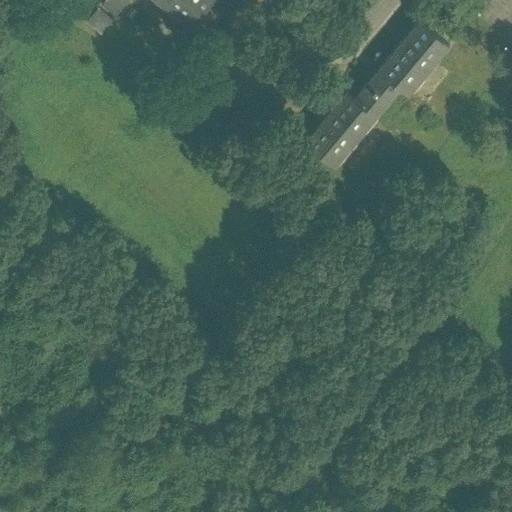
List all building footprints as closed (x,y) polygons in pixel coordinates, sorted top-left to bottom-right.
[(116,17),(129,1),(126,0),(103,0),(101,4),(116,17)] [(200,35),(218,13),(208,4),(211,0),(157,0),(187,25),(181,33),(193,43),(199,35),(200,35)] [(101,34),(114,19),(98,6),(85,21),(101,34)] [(453,36),(467,21),(451,8),(438,23),(453,36)] [(409,93),(449,45),(419,19),(366,82),(389,101),(400,88),(409,93)] [(336,164),(389,101),(366,82),(353,97),(346,92),(306,139),(336,164)]
